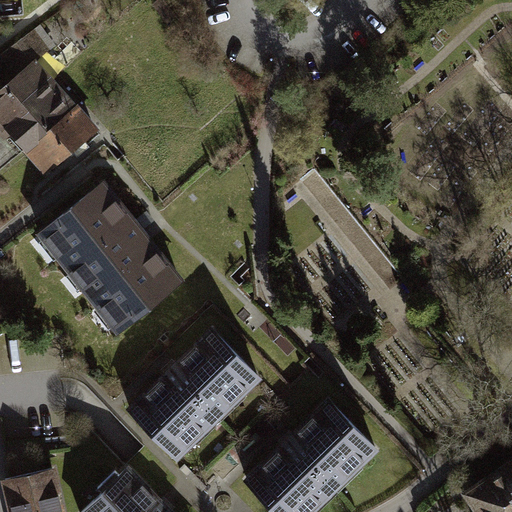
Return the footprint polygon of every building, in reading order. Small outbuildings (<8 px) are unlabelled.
[(15,75),(0,87),(0,141),(2,144),(13,135),(47,175),(101,130),(39,56),(56,42),(42,25),(1,59),(15,75)] [(106,163),(32,217),(104,315),(178,261),(167,246),(106,163)] [(201,220),(167,246),(178,261),(183,268),(189,264),(205,286),(234,265),(201,220)] [(176,368),(134,407),(179,454),(262,376),(217,329),(176,368)] [(294,435),(249,478),(282,511),(309,511),(377,446),(330,399),(294,435)] [(511,511),(511,461),(466,492),(479,511),(511,511)] [(131,466),(82,511),(174,511),(168,505),(131,466)] [(68,511),(61,468),(7,478),(13,511),(68,511)]
